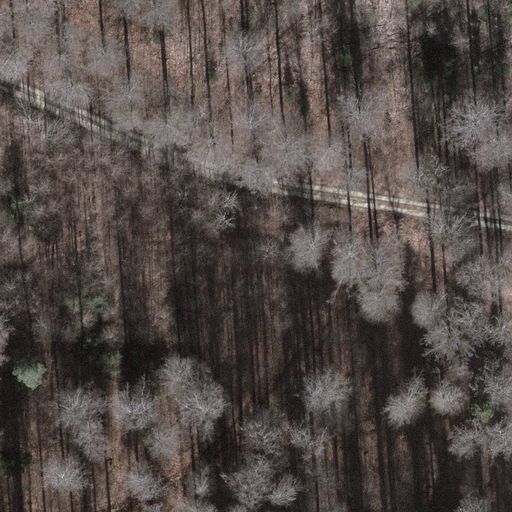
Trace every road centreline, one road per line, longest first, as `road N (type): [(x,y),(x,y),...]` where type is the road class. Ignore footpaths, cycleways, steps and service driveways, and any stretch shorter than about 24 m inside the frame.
road 1 (track): [(0,79),(277,189),(511,224)]
road 2 (track): [(173,511),(171,487),(312,329),(390,262),(411,209)]
